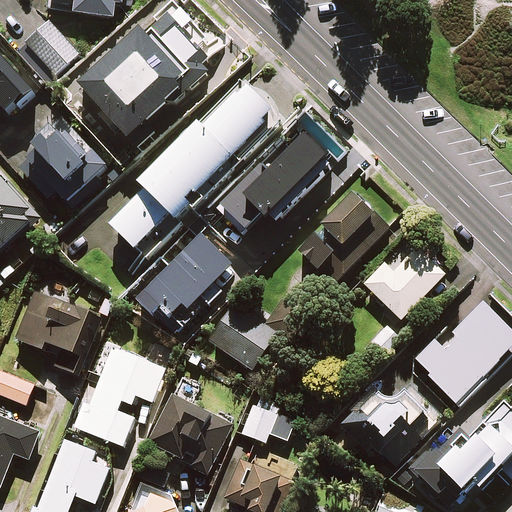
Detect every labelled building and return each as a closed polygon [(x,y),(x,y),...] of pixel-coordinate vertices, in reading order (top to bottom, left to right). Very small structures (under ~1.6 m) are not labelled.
[(52,0),(51,6),(78,9),(77,21),(117,26),(119,11),(132,13),(133,0),(52,0)] [(225,45),(225,40),(185,0),(179,6),(175,2),(155,21),(159,25),(146,37),(141,31),(78,88),(137,154),(155,137),(148,129),(201,80),(196,74),(207,65),(205,63),(225,45)] [(82,56),(52,24),(29,45),(59,77),(82,56)] [(0,103),(8,112),(20,102),(24,106),(38,94),(0,51),(0,103)] [(281,127),(282,119),(249,84),(143,184),(149,190),(114,226),(139,250),(172,215),(178,221),(194,207),(197,211),(281,127)] [(287,128),(203,210),(198,214),(234,253),(265,223),(274,232),(345,162),(299,115),(287,128)] [(61,131),(21,170),(51,201),(58,194),(70,206),(109,168),(95,153),(89,159),(61,131)] [(39,218),(0,174),(0,251),(1,252),(39,218)] [(389,228),(353,195),(301,252),(337,286),(389,228)] [(205,238),(141,305),(176,339),(224,289),(218,283),(234,266),(205,238)] [(279,380),(321,420),(402,335),(390,324),(437,276),(402,243),(355,292),(368,304),(326,347),(319,340),(279,380)] [(102,319),(35,294),(17,343),(47,354),(50,347),(60,351),(53,369),(80,378),(102,319)] [(246,320),(233,310),(209,344),(250,374),(276,339),(262,330),(269,320),(254,309),(246,320)] [(433,345),(416,363),(431,378),(428,381),(458,410),(511,354),(511,338),(484,312),(443,354),(433,345)] [(167,370),(115,349),(92,404),(85,401),(75,427),(125,447),(137,419),(120,412),(124,401),(134,406),(138,396),(154,403),(167,370)] [(35,389),(3,376),(0,382),(0,397),(27,409),(35,389)] [(408,390),(394,404),(377,402),(370,395),(337,429),(363,454),(369,448),(391,469),(438,420),(408,390)] [(146,446),(208,476),(232,426),(171,396),(146,446)] [(278,416),(253,406),(239,437),(265,447),(278,416)] [(437,448),(413,471),(430,488),(426,491),(438,502),(441,499),(451,509),(476,484),(484,492),(506,471),(504,469),(511,460),(511,411),(511,412),(505,406),(483,427),(487,431),(486,431),(484,432),(483,432),(481,433),(480,433),(479,434),(477,434),(476,435),(475,436),(473,437),(472,438),(471,438),(470,439),(469,440),(467,441),(462,436),(444,455),(437,448)] [(0,488),(2,489),(16,454),(30,460),(40,433),(0,416),(0,488)] [(96,454),(64,442),(42,498),(63,506),(68,493),(97,505),(111,470),(93,463),(96,454)] [(279,511),(291,486),(239,462),(222,501),(235,507),(239,499),(252,505),(248,511),(279,511)] [(178,511),(180,509),(136,491),(127,511),(178,511)] [(422,511),(425,508),(387,492),(378,511),(422,511)]
